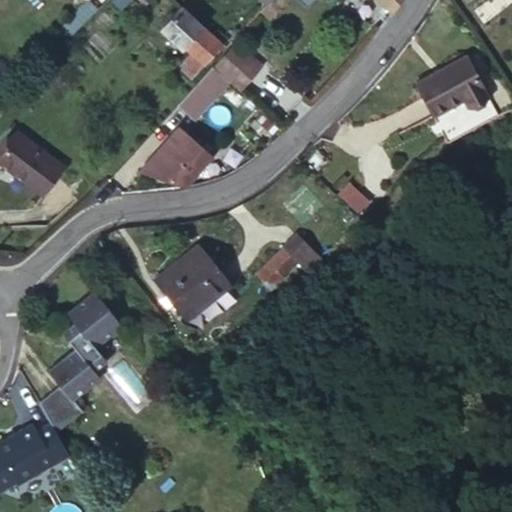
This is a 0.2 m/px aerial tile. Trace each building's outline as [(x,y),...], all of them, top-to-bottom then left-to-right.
[(87,0),(58,29),(66,37),(94,10),(99,5),(92,0),(87,0)] [(128,0),(108,0),(118,10),(128,0)] [(270,0),(266,6),(274,14),(287,0),(270,0)] [(376,0),(387,9),(394,0),(376,0)] [(190,78),(222,43),(180,6),(159,28),(180,48),(183,45),(191,53),(183,61),(186,63),(180,69),(190,78)] [(274,14),(266,6),(260,12),(269,20),(274,14)] [(263,65),(237,41),(212,66),(228,81),(229,80),(241,90),(263,65)] [(463,54),(412,82),(430,116),(461,98),(464,105),(485,93),(463,54)] [(211,65),(177,103),(193,118),(228,81),(212,66),(211,65)] [(259,133),(269,123),(260,114),(250,124),(259,133)] [(140,170),(185,184),(211,154),(179,125),(140,170)] [(0,161),(40,193),(62,164),(17,129),(0,150),(0,161)] [(363,215),(374,201),(350,182),(339,196),(363,215)] [(295,257),(307,269),(321,258),(295,231),(255,272),(269,286),(282,274),(280,272),(295,257)] [(229,282),(198,244),(153,280),(185,319),(229,282)] [(60,384),(38,402),(50,424),(55,431),(82,410),(73,399),(100,378),(95,371),(107,361),(96,346),(122,326),(94,291),(67,312),(75,322),(62,332),(75,349),(49,369),(60,384)] [(0,454),(17,483),(68,454),(55,431),(50,424),(36,431),(32,425),(0,443),(0,454)]
